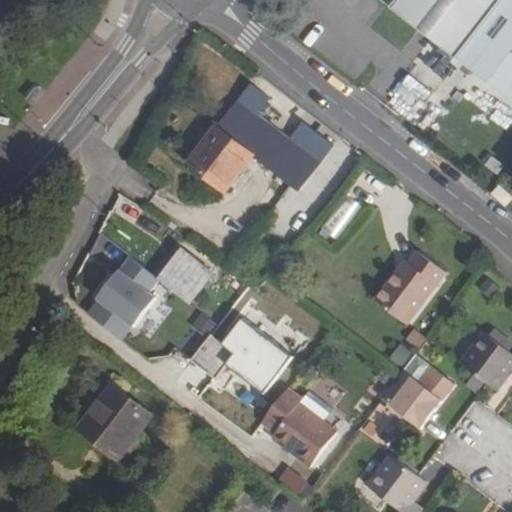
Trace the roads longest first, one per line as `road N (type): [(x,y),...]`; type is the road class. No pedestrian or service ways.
road 1 (residential): [(213,5),(511,246)]
road 2 (unknown): [(42,291),(276,470)]
road 3 (residential): [(0,369),(97,189),(89,158),(66,138)]
road 4 (secondary): [(166,4),(66,138)]
